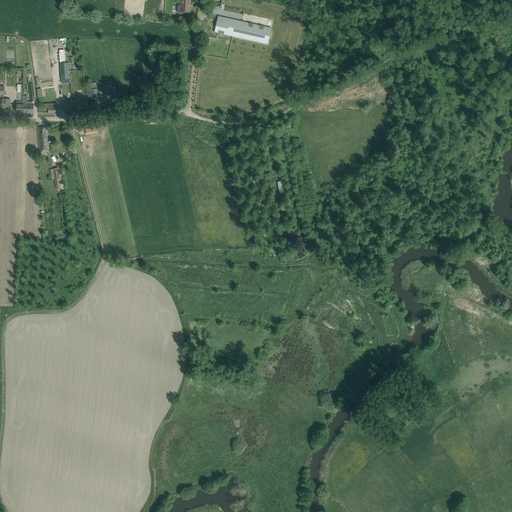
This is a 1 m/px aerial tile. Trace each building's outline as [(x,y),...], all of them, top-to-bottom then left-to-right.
[(182,0),(181,11),(184,12),(189,12),(190,0),(182,0)] [(270,28),(264,27),(218,16),(215,32),(260,42),(261,40),(267,41),(270,28)] [(70,79),(69,63),(61,63),(62,79),(70,79)] [(58,90),(71,88),(70,80),(58,82),(58,90)] [(98,86),(99,95),(111,94),(110,84),(98,86)] [(98,95),(97,89),(97,86),(89,86),(90,96),(98,95)] [(24,96),(24,103),(24,105),(25,105),(25,108),(27,108),(26,113),(34,113),(34,105),(33,105),(33,103),(28,103),(28,96),(24,96)] [(0,98),(0,107),(10,108),(10,99),(0,98)] [(72,100),(68,100),(67,98),(63,99),(64,111),(73,109),(72,101),(72,100)] [(16,101),(16,112),(26,113),(27,108),(25,108),(25,105),(24,105),(24,103),(23,103),(23,102),(16,101)] [(72,101),(73,109),(88,107),(87,101),(77,102),(76,101),(72,101)] [(57,103),(45,104),(45,110),(49,110),(49,113),(57,113),(57,107),(57,103)] [(47,150),(46,132),(45,127),(39,127),(41,151),(47,150)] [(58,167),(53,168),(57,188),(61,187),(58,167)]
